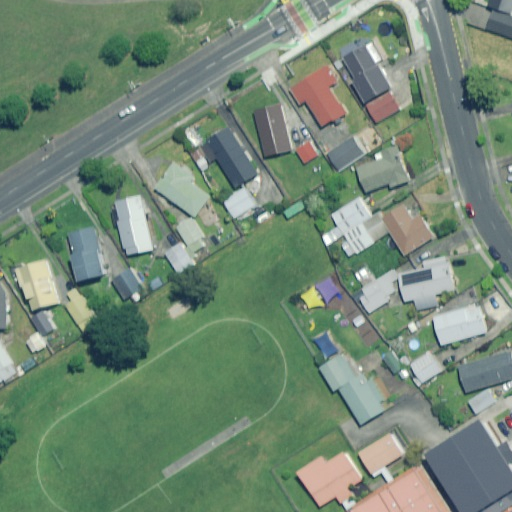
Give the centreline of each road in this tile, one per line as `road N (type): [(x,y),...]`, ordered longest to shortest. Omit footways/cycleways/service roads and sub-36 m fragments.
road 1 (secondary): [(323,0),(0,203)]
road 2 (residential): [(511,255),(479,194),(429,0)]
